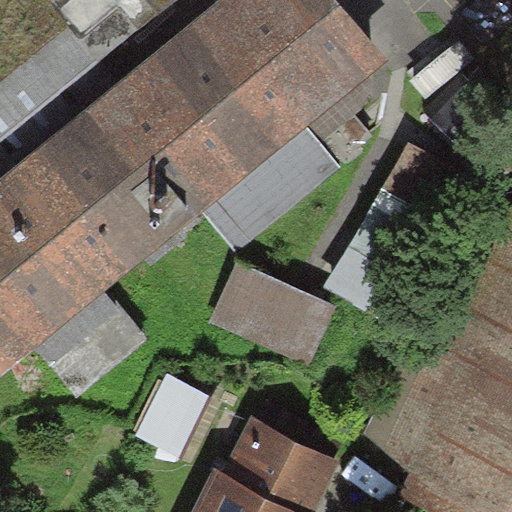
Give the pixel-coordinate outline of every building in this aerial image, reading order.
[(328,0),(230,0),(0,186),(0,367),(36,339),(72,383),(125,341),(88,296),(203,204),(234,242),(366,135),(340,102),(383,67),(328,0)] [(40,0),(75,42),(114,11),(137,40),(185,0),(40,0)] [(471,189),(408,149),(323,283),(386,323),(471,189)] [(511,511),(511,236),(453,358),(415,340),(352,471),(438,511),(511,511)] [(328,307),(242,268),(216,324),(302,364),(328,307)] [(210,415),(172,393),(144,440),(182,462),(210,415)] [(321,511),(338,479),(244,435),(207,511),(321,511)]
